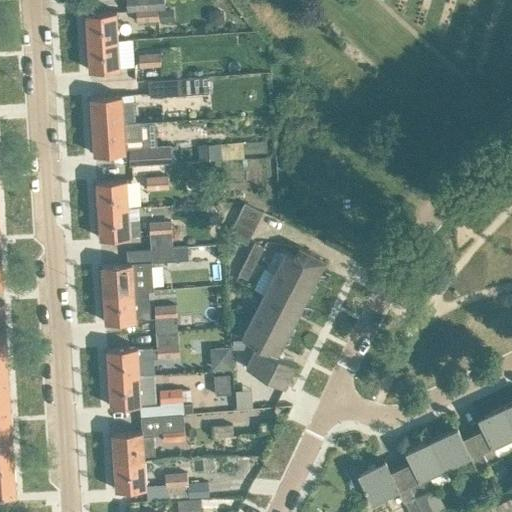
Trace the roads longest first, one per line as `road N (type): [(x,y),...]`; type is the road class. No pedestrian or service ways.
road 1 (residential): [(64,511),(31,0)]
road 2 (residential): [(328,395),(396,265),(462,181),(511,149)]
road 3 (residential): [(328,395),(365,412),(400,413),(511,361)]
road 4 (residential): [(271,511),(328,395)]
